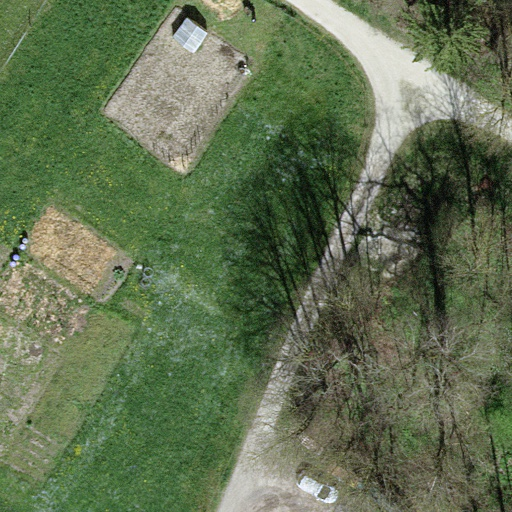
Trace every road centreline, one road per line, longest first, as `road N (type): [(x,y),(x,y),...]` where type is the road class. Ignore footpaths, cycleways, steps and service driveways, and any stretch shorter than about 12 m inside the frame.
road 1 (track): [(221,511),(396,94)]
road 2 (track): [(511,129),(444,101),(396,94),(379,54),(301,0)]
